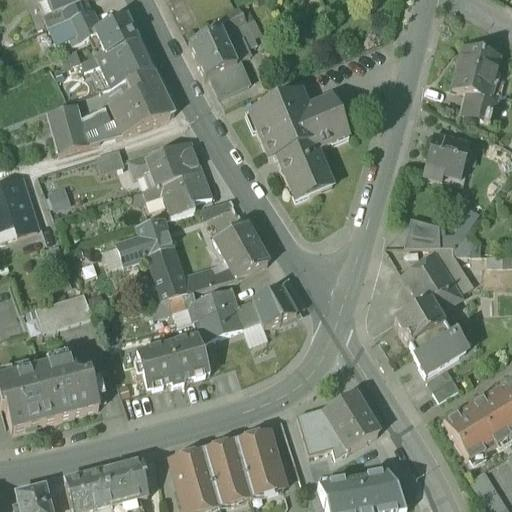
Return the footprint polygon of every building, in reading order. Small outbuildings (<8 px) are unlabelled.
[(36,0),(39,6),(46,3),(52,19),(53,20),(76,10),(93,3),(92,0),(36,0)] [(35,7),(42,22),(52,19),(46,3),(39,6),(35,7)] [(42,22),(47,35),(50,34),(66,28),(80,22),(76,10),(53,20),(52,19),(42,22)] [(235,34),(245,29),(240,19),(237,14),(217,23),(222,33),(225,39),(235,34)] [(247,15),(240,19),(245,29),(246,30),(252,26),(247,15)] [(66,28),(72,42),(91,32),(93,37),(100,34),(92,18),(80,22),(66,28)] [(100,34),(93,37),(96,41),(105,60),(121,55),(136,47),(124,22),(100,34)] [(54,53),(69,47),(67,44),(72,42),(66,28),(50,34),(47,35),(54,53)] [(235,34),(245,56),(246,55),(256,50),(246,30),(245,29),(235,34)] [(72,53),(96,41),(93,37),(91,32),(72,42),(67,44),(69,47),(72,53)] [(235,71),(235,69),(218,34),(217,33),(202,39),(203,43),(188,50),(204,86),(205,85),(208,84),(235,71)] [(222,33),(218,34),(235,69),(250,63),(246,55),(245,56),(235,34),(225,39),(222,33)] [(110,94),(125,89),(152,79),(136,47),(121,55),(105,60),(96,64),(110,94)] [(470,101),(490,107),(490,105),(502,67),(466,56),(461,72),(459,72),(452,96),(463,99),(470,101)] [(60,64),(64,74),(70,73),(79,70),(75,58),(60,64)] [(239,69),(235,71),(208,84),(217,105),(249,92),(239,69)] [(107,113),(114,127),(164,105),(152,79),(125,89),(127,94),(131,101),(113,110),(107,113)] [(109,102),(113,110),(131,101),(127,94),(109,102)] [(305,195),(308,203),(331,193),(315,156),(330,150),(328,146),(345,139),(330,104),(306,114),(299,97),(250,118),(257,137),(256,138),(268,166),(275,163),(291,201),(305,195)] [(470,101),(463,99),(457,122),(490,132),(493,123),(466,116),(470,101)] [(466,116),(493,123),(498,107),(490,105),(490,107),(470,101),(466,116)] [(102,103),(76,112),(80,127),(105,117),(106,116),(102,103)] [(172,120),(164,105),(114,127),(122,142),(172,120)] [(87,152),(80,127),(76,112),(46,121),(58,160),(87,152)] [(80,127),(87,152),(122,142),(114,127),(109,129),(105,117),(80,127)] [(421,184),(461,194),(466,175),(462,174),(468,153),(432,143),(421,184)] [(189,149),(159,161),(145,166),(150,178),(156,194),(160,193),(201,179),(189,149)] [(133,185),(150,178),(145,166),(159,161),(156,156),(126,167),(133,185)] [(95,164),(101,182),(123,175),(118,157),(95,164)] [(201,179),(160,193),(163,202),(170,224),(193,217),(191,210),(211,204),(201,179)] [(0,216),(26,204),(20,186),(0,192),(0,216)] [(145,208),(163,202),(160,193),(156,194),(142,199),(145,208)] [(49,202),(54,216),(62,213),(56,199),(49,202)] [(37,237),(26,204),(0,216),(0,238),(15,234),(18,243),(36,237),(37,237)] [(122,273),(146,265),(146,264),(171,256),(161,226),(136,234),(139,242),(137,246),(115,253),(122,273)] [(426,255),(438,255),(438,234),(409,226),(402,255),(426,255)] [(212,246),(228,275),(235,287),(267,272),(244,231),(212,246)] [(0,248),(0,249),(18,243),(15,234),(0,238),(0,248)] [(438,234),(438,255),(444,255),(454,255),(463,243),(455,237),(453,241),(444,241),(444,234),(438,234)] [(473,251),(463,243),(454,255),(448,262),(480,262),(479,250),(473,251)] [(45,252),(52,274),(63,271),(56,249),(45,252)] [(122,273),(115,253),(100,258),(107,278),(122,273)] [(433,265),(456,304),(468,296),(448,262),(444,255),(438,255),(426,255),(433,265)] [(167,307),(187,301),(182,287),(171,256),(146,264),(146,265),(161,309),(167,307)] [(486,273),(511,272),(511,261),(486,262),(486,273)] [(428,308),(436,320),(458,307),(456,304),(433,265),(402,284),(419,313),(428,308)] [(71,295),(63,271),(52,274),(60,299),(71,295)] [(214,277),(182,287),(187,301),(191,300),(235,287),(228,275),(215,279),(214,277)] [(280,296),(252,307),(260,329),(263,336),(295,323),(280,296)] [(230,297),(193,309),(186,311),(187,314),(192,329),(236,314),(230,297)] [(171,319),(187,314),(186,311),(193,309),(191,300),(187,301),(167,307),(170,319),(171,319)] [(35,315),(42,340),(92,324),(82,301),(35,315)] [(170,319),(167,307),(161,309),(148,312),(152,325),(170,319)] [(243,335),(260,329),(252,307),(236,314),(243,335)] [(393,329),(408,354),(443,332),(436,320),(428,308),(419,313),(393,329)] [(192,329),(187,314),(171,319),(176,334),(192,329)] [(196,343),(199,352),(241,336),(243,335),(236,314),(192,329),(196,343)] [(263,336),(260,329),(243,335),(241,336),(248,354),(267,347),(263,336)] [(443,332),(408,354),(415,366),(450,344),(443,332)] [(141,383),(145,398),(170,392),(171,393),(183,390),(182,389),(208,382),(199,353),(199,352),(196,343),(185,346),(183,340),(171,343),(172,349),(159,353),(158,347),(145,350),(147,356),(135,359),(138,370),(132,372),(135,384),(141,383)] [(450,344),(415,366),(419,372),(417,374),(423,384),(464,359),(454,342),(450,344)] [(98,415),(91,386),(78,390),(76,383),(71,364),(39,372),(57,425),(98,415)] [(10,438),(57,425),(39,372),(0,382),(0,413),(4,413),(10,438)] [(425,389),(431,399),(452,386),(446,376),(425,389)] [(89,379),(76,383),(78,390),(91,386),(89,379)] [(458,397),(452,386),(431,399),(438,409),(458,397)] [(511,445),(511,388),(483,407),(481,404),(467,412),(469,415),(457,422),(455,420),(442,428),(467,468),(480,460),(482,464),(495,455),(493,452),(505,445),(507,448),(511,445)] [(353,401),(322,419),(347,459),(377,441),(353,401)] [(346,460),(347,459),(322,419),(321,416),(295,424),(308,463),(332,456),(335,466),(345,459),(346,460)] [(266,440),(234,449),(249,502),(282,493),(266,440)] [(234,449),(202,458),(217,511),(249,502),(234,449)] [(181,511),(213,511),(217,511),(202,458),(169,467),(181,511)] [(109,511),(139,511),(138,507),(146,505),(142,488),(146,487),(141,468),(101,478),(109,511)] [(465,487),(471,497),(489,486),(483,476),(465,487)] [(63,488),(69,511),(109,511),(101,478),(63,488)] [(401,511),(386,480),(316,492),(322,511),(401,511)] [(471,497),(477,507),(495,496),(489,486),(471,497)] [(47,511),(43,493),(15,500),(18,511),(12,511),(47,511)] [(282,493),(249,502),(250,506),(283,497),(282,493)] [(477,507),(480,511),(490,511),(501,505),(495,496),(477,507)] [(216,511),(229,511),(250,506),(249,502),(217,511),(216,511)]
